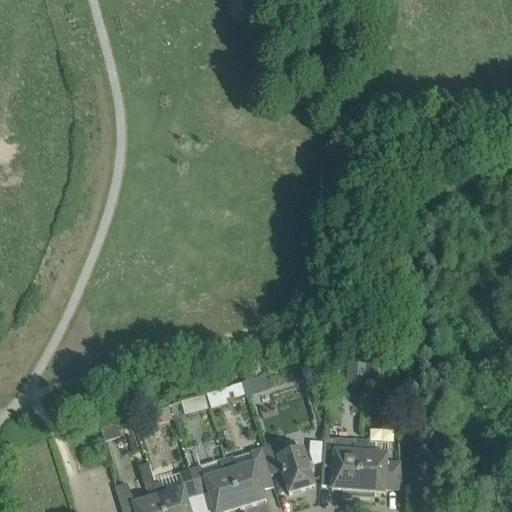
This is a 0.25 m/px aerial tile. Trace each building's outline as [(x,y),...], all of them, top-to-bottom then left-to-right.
[(387,358),(386,371),(395,372),(396,359),(387,358)] [(324,360),(300,367),(306,385),(327,379),(327,371),(324,361),(324,360)] [(167,411),(152,415),(156,428),(171,423),(167,411)] [(100,433),(104,445),(121,440),(117,428),(100,433)] [(341,500),(357,501),(361,443),(329,441),(324,440),(322,464),(321,485),(332,485),(331,493),(341,494),(341,500)] [(361,443),(357,501),(374,502),(374,496),(384,496),(385,492),(401,493),(399,465),(387,464),(387,457),(387,445),(361,443)] [(288,497),(314,489),(303,451),(285,456),(281,445),(263,450),(265,458),(271,477),(281,474),(288,497)] [(261,451),(225,461),(241,511),(266,503),(263,493),(273,490),(261,451)] [(225,461),(189,472),(197,498),(207,495),(212,511),(236,511),(241,511),(225,461)] [(162,485),(154,487),(162,511),(189,511),(186,501),(197,498),(189,472),(178,476),(183,491),(165,496),(162,485)] [(162,511),(154,487),(147,489),(150,501),(133,506),(129,495),(127,486),(115,490),(122,511),(162,511)]
